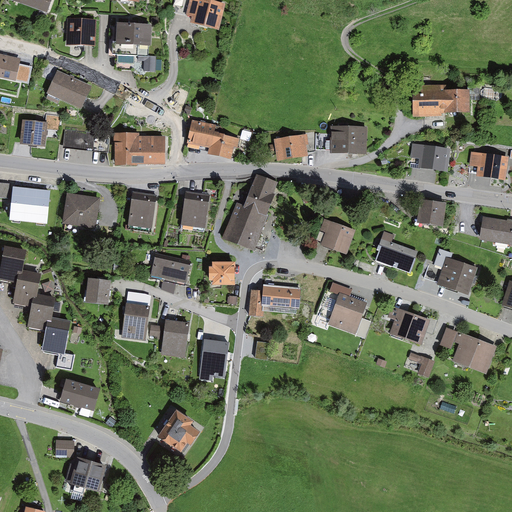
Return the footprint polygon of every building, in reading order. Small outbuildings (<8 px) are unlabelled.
[(11,0),(47,13),(51,0),(11,0)] [(186,15),(189,0),(175,0),(172,12),(186,15)] [(225,4),(210,0),(189,0),(186,15),(192,17),(190,23),(219,30),(225,4)] [(96,20),(68,19),(67,45),(95,46),(96,20)] [(152,24),(117,23),(116,42),(113,42),(112,54),(117,54),(135,55),(138,55),(148,55),(148,45),(151,45),(152,24)] [(20,58),(0,54),(0,77),(15,80),(19,64),(20,58)] [(135,55),(117,54),(116,70),(135,70),(135,55)] [(148,55),(138,55),(138,61),(144,61),(143,72),(155,72),(156,56),(148,55)] [(33,67),(19,64),(15,80),(29,84),(33,67)] [(58,71),(47,93),(82,109),(92,87),(58,71)] [(451,86),(413,87),(413,118),(442,117),(442,113),(470,113),(470,90),(451,90),(451,86)] [(186,106),(183,113),(189,115),(192,108),(186,106)] [(49,115),(48,124),(47,130),(59,131),(60,116),(49,115)] [(211,149),(215,133),(216,126),(192,120),(187,143),(211,149)] [(48,124),(23,121),(20,144),(45,147),(47,130),(48,124)] [(367,127),(331,126),(331,134),(330,151),(330,154),(367,154),(367,127)] [(110,136),(66,130),(64,146),(108,151),(110,136)] [(307,133),(307,134),(309,144),(306,145),(307,153),(316,152),(316,150),(316,133),(316,132),(307,133)] [(140,133),(115,133),(114,165),(165,165),(165,137),(140,137),(140,133)] [(240,139),(215,133),(211,149),(210,154),(231,159),(234,147),(238,148),(240,139)] [(316,150),(330,151),(331,134),(316,133),(316,150)] [(307,134),(274,140),(278,162),(308,157),(307,153),(306,145),(309,144),(307,134)] [(450,150),(412,145),(411,157),(419,159),(417,168),(447,172),(450,150)] [(509,157),(472,152),(470,166),(478,167),(477,177),(505,181),(509,157)] [(278,184),(254,176),(243,205),(236,202),(222,240),(254,252),(268,214),(266,214),(278,184)] [(9,184),(0,183),(0,197),(7,199),(9,184)] [(51,191),(13,187),(10,220),(47,224),(51,191)] [(157,195),(133,192),(128,225),(152,229),(157,195)] [(211,196),(187,192),(181,226),(205,229),(211,196)] [(99,198),(67,194),(63,223),(96,227),(99,198)] [(450,202),(423,198),(419,224),(446,229),(450,202)] [(507,221),(483,217),(480,239),(511,244),(511,219),(507,219),(507,221)] [(355,231),(324,220),(320,231),(325,232),(321,246),(346,255),(355,231)] [(395,236),(384,232),(377,250),(380,250),(376,260),(410,273),(418,252),(392,242),(395,236)] [(26,250),(7,247),(1,280),(19,284),(22,270),(26,250)] [(477,268),(451,259),(453,254),(439,249),(434,265),(443,267),(442,270),(438,283),(437,285),(468,295),(477,268)] [(182,260),(156,254),(151,276),(185,283),(191,257),(183,255),(182,260)] [(235,262),(212,262),(212,267),(209,267),(209,281),(212,281),(212,285),(235,285),(235,262)] [(424,278),(438,283),(442,270),(428,266),(424,278)] [(41,273),(22,270),(19,284),(16,303),(34,307),(37,294),(41,273)] [(112,280),(88,278),(86,302),(109,304),(112,280)] [(264,285),(263,291),(262,305),(299,309),(302,281),(265,278),(264,285)] [(163,281),(161,290),(174,295),(176,284),(163,281)] [(511,282),(510,281),(502,306),(511,308),(511,282)] [(51,282),(42,284),(45,293),(54,290),(51,282)] [(339,294),(350,298),(352,290),(333,283),(330,290),(339,294)] [(262,305),(263,291),(251,290),(248,315),(261,316),(262,305)] [(128,292),(127,304),(150,307),(151,296),(144,294),(128,292)] [(56,298),(37,294),(34,307),(31,328),(49,331),(52,318),(56,298)] [(350,298),(339,294),(328,325),(356,334),(367,303),(350,298)] [(237,297),(229,296),(229,304),(237,304),(237,297)] [(150,307),(127,304),(122,338),(145,341),(150,307)] [(430,320),(392,307),(388,318),(395,320),(390,334),(421,345),(430,320)] [(71,321),(52,318),(49,331),(45,352),(59,354),(64,355),(71,321)] [(371,322),(363,319),(356,336),(365,339),(371,322)] [(190,323),(166,320),(161,355),(185,358),(190,323)] [(447,328),(440,345),(451,349),(457,332),(447,328)] [(497,347),(459,332),(455,342),(460,344),(453,361),(487,374),(497,347)] [(229,344),(205,340),(200,379),(213,381),(213,376),(224,378),(229,344)] [(269,343),(257,342),(255,359),(267,361),(269,343)] [(435,362),(411,352),(408,359),(422,365),(418,374),(429,378),(435,362)] [(64,355),(59,354),(56,368),(71,371),(74,357),(64,355)] [(378,359),(376,365),(385,368),(387,362),(378,359)] [(101,390),(66,380),(60,402),(95,412),(101,390)] [(443,402),(440,409),(454,414),(456,407),(443,402)] [(192,422),(175,411),(157,438),(181,453),(187,444),(191,446),(200,432),(189,425),(192,422)] [(110,417),(106,424),(113,428),(117,422),(110,417)] [(74,441),(56,441),(56,457),(74,457),(74,441)] [(107,466),(77,458),(75,465),(71,464),(65,483),(99,493),(107,466)]
